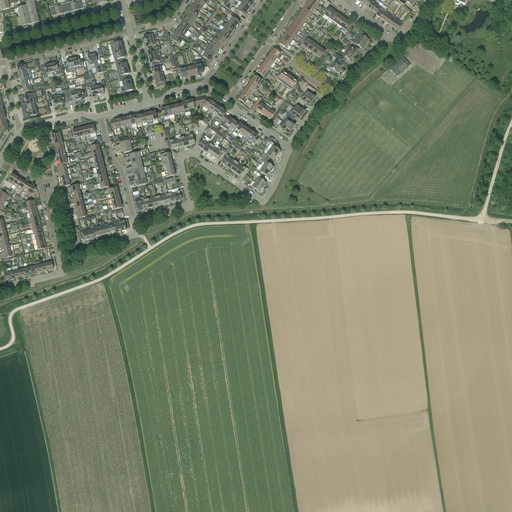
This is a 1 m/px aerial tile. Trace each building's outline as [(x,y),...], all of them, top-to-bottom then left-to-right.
[(80,0),(73,2),(76,11),(84,9),(81,0),(80,0)] [(205,4),(199,0),(195,0),(196,1),(195,3),(202,8),(205,4)] [(240,6),(247,11),(249,9),(250,10),(251,8),(240,0),(239,0),(238,1),(242,3),(240,6)] [(307,4),(315,9),(318,5),(310,0),(309,0),(307,2),(308,3),(307,4)] [(39,22),(34,4),(29,5),(29,2),(27,1),(26,3),(27,6),(18,8),(22,26),(39,22)] [(372,1),(367,8),(372,11),(377,3),(376,2),(375,3),(372,1)] [(76,11),(73,2),(65,4),(68,13),(76,11)] [(202,8),(195,3),(193,5),(192,4),(191,7),(199,13),(202,8)] [(377,3),(372,11),(376,14),(380,8),(381,7),(378,5),(379,4),(377,3)] [(68,13),(65,4),(58,6),(60,15),(68,13)] [(303,8),(311,14),(315,9),(307,4),(306,6),(305,5),(303,8)] [(60,15),(58,6),(49,8),(52,17),(60,15)] [(238,16),(240,13),(245,17),(247,14),(246,13),(247,11),(240,6),(237,10),(235,9),(233,12),(238,16)] [(199,13),(191,7),(189,9),(190,10),(189,12),(197,18),(196,17),(199,13)] [(300,12),(308,18),(311,14),(303,8),(304,9),(303,10),(302,9),(300,12)] [(329,18),(333,11),(329,8),(324,15),(329,18)] [(380,18),(386,10),(384,9),(383,10),(380,8),(376,14),(375,15),(380,18)] [(386,10),(380,18),(384,21),(389,15),(386,13),(387,11),(386,10)] [(333,11),(329,18),(333,21),(338,15),(333,11)] [(197,18),(189,12),(187,14),(188,15),(187,17),(194,22),(197,18)] [(298,18),(305,23),(308,18),(300,12),(298,15),(299,16),(298,18)] [(230,17),(232,17),(229,22),(236,27),(237,25),(239,26),(240,23),(235,20),(237,17),(232,14),(230,17)] [(337,25),(342,18),(338,15),(333,21),(337,25)] [(389,15),(384,21),(389,24),(394,17),(393,15),(392,17),(389,15)] [(194,22),(187,17),(185,19),(184,19),(182,21),(191,27),(194,22)] [(393,28),(398,21),(395,19),(396,18),(394,17),(389,24),(393,28)] [(294,21),(302,27),(305,23),(298,18),(297,19),(296,18),(294,21)] [(342,18),(337,25),(342,28),(347,21),(342,18)] [(191,27),(182,21),(181,23),(182,24),(180,26),(188,31),(191,27)] [(292,26),(299,31),(302,27),(294,21),(292,24),(293,25),(292,26)] [(347,21),(342,28),(346,31),(351,24),(347,21)] [(398,21),(393,28),(398,31),(403,24),(402,24),(403,23),(402,22),(401,23),(398,21)] [(236,27),(229,22),(227,25),(223,22),(222,24),(234,32),(236,30),(234,29),(236,27)] [(234,32),(222,24),(221,26),(224,28),(222,31),(230,36),(231,34),(232,35),(234,32)] [(188,31),(180,26),(179,28),(178,27),(176,30),(185,36),(188,31)] [(288,30),(296,36),(299,31),(292,26),(291,28),(290,27),(288,30)] [(150,32),(151,35),(143,36),(145,42),(155,39),(153,34),(157,33),(156,30),(150,32)] [(185,36),(176,30),(175,32),(176,33),(174,35),(183,41),(182,40),(185,36)] [(286,35),(293,40),(296,36),(288,30),(286,33),(287,34),(286,35)] [(356,38),(366,45),(369,41),(364,37),(366,35),(360,30),(358,33),(359,34),(356,38)] [(230,36),(222,31),(220,33),(217,31),(216,33),(228,41),(229,39),(228,38),(230,36)] [(216,33),(215,35),(218,37),(216,39),(215,39),(223,45),(225,43),(226,43),(228,41),(216,33)] [(179,45),(183,41),(174,35),(173,37),(174,38),(172,40),(179,45)] [(281,39),(290,45),(293,40),(286,35),(285,37),(284,36),(281,39)] [(223,45),(215,39),(212,36),(210,38),(214,41),(212,43),(219,48),(221,46),(222,47),(223,45)] [(349,43),(354,46),(355,44),(363,49),(366,45),(356,38),(353,42),(351,40),(349,43)] [(156,45),(155,39),(145,42),(146,47),(153,45),(154,48),(160,47),(159,44),(156,45)] [(290,45),(281,39),(279,42),(280,43),(279,44),(286,49),(290,45)] [(307,49),(312,42),(307,39),(302,46),(307,49)] [(111,50),(122,47),(121,42),(117,43),(116,40),(110,41),(110,44),(111,50)] [(316,45),(312,42),(307,49),(311,52),(316,45)] [(219,48),(212,43),(210,46),(207,44),(205,45),(217,54),(219,51),(218,51),(219,48)] [(344,50),(354,57),(357,52),(352,49),(354,46),(349,43),(344,50)] [(217,54),(205,45),(204,47),(207,49),(206,52),(213,57),(214,55),(216,56),(217,54)] [(316,45),(311,52),(316,55),(320,48),(316,45)] [(160,47),(154,48),(155,51),(147,53),(149,58),(160,55),(160,52),(161,51),(161,49),(160,47)] [(325,52),(320,48),(316,55),(320,59),(325,52)] [(270,54),(277,58),(278,60),(279,59),(279,60),(282,55),(283,53),(278,50),(277,51),(274,49),(270,54)] [(336,55),(345,61),(347,59),(350,61),(354,57),(344,50),(345,51),(343,55),(338,52),(336,55)] [(123,52),(113,55),(114,61),(115,63),(122,61),(121,59),(125,58),(123,52)] [(208,67),(211,63),(213,60),(211,59),(213,57),(206,52),(202,57),(206,59),(204,62),(208,67)] [(101,65),(98,66),(95,53),(87,55),(90,65),(94,64),(97,74),(103,72),(101,65)] [(267,58),(273,63),(277,58),(278,60),(277,58),(270,54),(267,58)] [(157,62),(158,64),(154,65),(161,64),(164,63),(163,60),(163,59),(161,58),(160,55),(149,58),(150,63),(157,62)] [(333,63),(341,68),(344,64),(343,63),(345,61),(336,55),(334,57),(336,58),(333,63)] [(82,62),(79,63),(78,57),(74,58),(74,59),(72,59),(74,68),(80,66),(81,70),(84,69),(82,62)] [(273,63),(267,58),(264,63),(270,68),(273,63)] [(70,72),(69,69),(74,68),(72,59),(71,59),(70,59),(66,60),(68,66),(65,66),(67,73),(70,72)] [(408,68),(408,67),(410,65),(406,61),(404,63),(401,59),(390,69),(397,77),(408,68)] [(122,61),(115,63),(116,66),(117,71),(127,69),(126,63),(122,64),(122,61)] [(60,68),(57,68),(56,62),(52,63),(52,64),(50,64),(53,77),(62,74),(60,68)] [(208,67),(204,62),(201,62),(201,64),(196,66),(198,76),(201,75),(201,74),(203,73),(202,68),(208,67)] [(260,68),(269,74),(273,70),(270,68),(264,63),(260,68)] [(341,68),(333,63),(330,67),(328,66),(326,68),(331,72),(333,69),(338,73),(341,68)] [(47,75),(52,73),(53,77),(50,64),(48,65),(48,64),(44,65),(46,71),(43,72),(44,79),(47,78),(47,75)] [(161,64),(154,65),(155,68),(151,69),(153,74),(163,72),(161,66),(162,66),(161,64)] [(193,76),(191,67),(187,68),(186,64),(184,64),(185,68),(188,78),(191,78),(190,76),(193,76)] [(178,75),(181,74),(182,78),(185,78),(185,79),(188,78),(185,68),(180,70),(180,68),(176,69),(178,75)] [(269,74),(260,68),(257,73),(263,77),(263,78),(265,80),(269,74)] [(117,71),(118,77),(119,79),(126,78),(125,75),(129,74),(127,69),(117,71)] [(282,83),(288,75),(283,71),(277,80),(282,83)] [(31,74),(20,77),(21,82),(32,80),(31,74)] [(288,75),(282,83),(286,87),(292,78),(288,75)] [(251,81),(260,87),(261,85),(263,86),(265,82),(261,79),(260,80),(255,76),(251,81)] [(165,82),(164,77),(154,79),(155,85),(159,84),(159,87),(166,85),(165,82)] [(126,78),(119,79),(120,82),(119,83),(121,88),(132,85),(130,80),(126,81),(126,78)] [(292,78),(286,87),(291,90),(297,81),(292,78)] [(32,80),(21,82),(22,88),(31,85),(30,80),(32,80)] [(96,95),(98,95),(96,86),(95,81),(91,82),(92,84),(89,84),(86,85),(88,92),(91,91),(92,97),(97,96),(96,95)] [(96,86),(98,95),(100,95),(104,94),(103,88),(105,87),(104,81),(101,82),(102,85),(96,86)] [(256,88),(258,85),(260,87),(251,81),(248,85),(256,91),(258,89),(256,88)] [(133,90),(132,85),(121,88),(122,92),(123,93),(123,96),(130,94),(129,91),(133,90)] [(245,90),(251,95),(254,90),(256,91),(248,85),(245,90)] [(305,95),(313,100),(316,95),(311,92),(313,89),(308,85),(304,90),(306,92),(305,95)] [(81,86),(82,90),(76,91),(78,100),(80,99),(80,100),(84,99),(83,93),(86,92),(84,86),(81,86)] [(68,97),(71,96),(73,102),(77,101),(77,100),(78,100),(76,91),(71,92),(70,89),(67,90),(68,97)] [(65,104),(63,98),(66,97),(65,90),(62,91),(56,93),(57,96),(59,105),(61,104),(61,105),(65,104)] [(241,95),(248,99),(251,95),(245,90),(241,95)] [(302,93),(299,97),(297,100),(303,104),(305,102),(309,105),(313,100),(305,95),(302,93)] [(57,105),(59,105),(57,96),(51,97),(50,94),(47,95),(49,101),(52,101),(53,107),(57,106),(57,105)] [(243,106),(244,104),(248,99),(241,95),(238,99),(240,101),(239,103),(243,106)] [(207,111),(213,103),(208,100),(204,97),(202,104),(203,104),(205,105),(203,107),(208,110),(207,111)] [(195,109),(194,106),(200,104),(198,99),(193,100),(192,100),(187,101),(189,110),(195,109)] [(306,110),(301,106),(303,104),(297,100),(295,102),(298,104),(294,109),(303,114),(306,110)] [(262,101),(260,103),(256,110),(261,113),(265,107),(264,105),(265,103),(262,101)] [(213,103),(207,111),(212,114),(217,106),(213,103)] [(265,107),(261,113),(265,116),(272,108),(267,104),(265,107)] [(217,106),(212,114),(212,115),(212,114),(217,117),(222,109),(217,106)] [(159,111),(160,117),(160,119),(162,124),(165,123),(164,118),(169,116),(166,108),(161,109),(161,110),(159,111)] [(272,108),(265,116),(270,120),(275,113),(270,110),(272,108)] [(222,109),(217,117),(215,119),(219,122),(221,120),(224,121),(227,117),(225,115),(226,112),(222,109)] [(293,118),(294,116),(299,119),(303,114),(294,109),(291,113),(289,112),(287,114),(293,118)] [(150,113),(152,122),(158,120),(160,119),(160,117),(159,111),(156,112),(156,111),(150,113)] [(291,121),(293,118),(287,114),(285,117),(288,118),(284,123),(292,129),(296,124),(291,121)] [(0,126),(8,128),(8,125),(7,124),(5,115),(0,115),(0,126)] [(227,117),(224,121),(221,126),(227,131),(229,129),(234,121),(230,118),(229,118),(227,117)] [(112,127),(115,127),(115,130),(121,128),(118,119),(113,121),(110,122),(112,127)] [(234,121),(229,129),(233,132),(239,123),(238,124),(234,121)] [(284,123),(282,121),(279,126),(277,128),(283,132),(284,130),(289,133),(292,129),(284,123)] [(239,123),(233,132),(234,132),(238,135),(244,126),(239,123)] [(244,126),(238,135),(239,134),(243,137),(248,129),(244,126)] [(248,129),(243,137),(247,140),(246,142),(247,140),(253,133),(248,129)] [(250,146),(253,142),(255,144),(259,139),(256,137),(257,136),(253,133),(247,140),(246,142),(250,146)] [(202,150),(208,142),(203,139),(198,146),(202,150)] [(115,150),(131,146),(129,140),(119,143),(120,145),(114,147),(115,150)] [(208,142),(202,150),(207,153),(214,143),(212,141),(210,144),(208,142)] [(269,144),(270,145),(267,149),(277,156),(281,151),(275,147),(276,145),(271,142),(269,144)] [(214,143),(207,153),(212,156),(217,149),(212,146),(214,143)] [(217,149),(212,156),(217,160),(217,159),(220,160),(225,153),(226,151),(219,146),(217,149)] [(269,150),(266,155),(263,153),(261,155),(266,159),(268,156),(274,160),(277,156),(267,149),(269,150)] [(124,162),(142,157),(142,156),(140,157),(139,152),(129,155),(129,157),(123,158),(124,162)] [(225,153),(220,160),(222,162),(221,163),(226,166),(231,159),(227,156),(228,155),(225,153)] [(262,167),(271,172),(274,168),(265,161),(266,159),(261,155),(260,158),(262,160),(261,161),(265,164),(262,167)] [(142,157),(124,162),(125,165),(131,163),(131,165),(141,163),(140,159),(142,158),(142,157)] [(231,159),(226,166),(231,170),(236,162),(231,159)] [(236,162),(231,170),(235,173),(241,165),(236,162)] [(141,163),(131,165),(132,167),(126,169),(127,172),(143,168),(141,163)] [(245,169),(241,165),(235,173),(240,176),(241,175),(243,177),(249,170),(246,168),(245,169)] [(267,177),(271,172),(262,167),(259,171),(256,169),(255,172),(257,173),(260,175),(261,173),(267,177)] [(166,181),(174,179),(174,176),(175,176),(174,170),(165,172),(165,173),(162,173),(162,177),(166,176),(166,177),(165,178),(166,181)] [(144,173),(134,176),(135,178),(129,179),(129,183),(145,179),(144,173)] [(260,175),(257,173),(255,176),(258,178),(255,182),(263,188),(266,183),(260,179),(262,177),(260,175)] [(12,185),(17,177),(12,175),(8,182),(12,185)] [(17,188),(22,180),(17,177),(12,185),(17,188)] [(145,185),(145,184),(147,184),(146,180),(145,179),(129,183),(130,186),(136,184),(137,186),(138,186),(138,187),(145,185)] [(22,190),(26,183),(22,180),(17,188),(22,190)] [(263,188),(255,182),(252,187),(260,193),(263,188)] [(26,193),(31,186),(26,183),(22,190),(26,193)] [(31,186),(26,193),(31,196),(36,189),(31,186)] [(179,190),(179,192),(174,193),(176,202),(182,200),(181,199),(184,198),(182,190),(179,190)] [(0,194),(0,197),(6,201),(9,196),(2,192),(0,194)] [(143,210),(141,201),(140,199),(134,200),(137,211),(143,210)] [(118,221),(115,222),(114,219),(112,220),(116,233),(121,231),(118,221)] [(127,220),(125,221),(121,222),(120,219),(118,219),(118,221),(121,231),(126,230),(126,229),(129,229),(127,220)] [(107,221),(110,233),(115,232),(116,233),(112,220),(107,221)] [(102,222),(105,234),(110,233),(107,221),(108,224),(105,225),(104,222),(102,222)] [(91,225),(95,238),(95,237),(100,236),(97,227),(94,227),(93,224),(91,225)] [(90,239),(87,230),(79,232),(81,240),(84,239),(84,241),(90,239)] [(53,268),(56,267),(55,261),(52,261),(51,261),(46,263),(48,271),(54,269),(53,268)] [(35,265),(37,274),(42,272),(40,262),(34,263),(35,265)] [(40,262),(42,272),(48,271),(46,263),(40,264),(40,262)] [(9,280),(15,279),(13,271),(7,272),(4,273),(5,279),(8,278),(9,280)]
